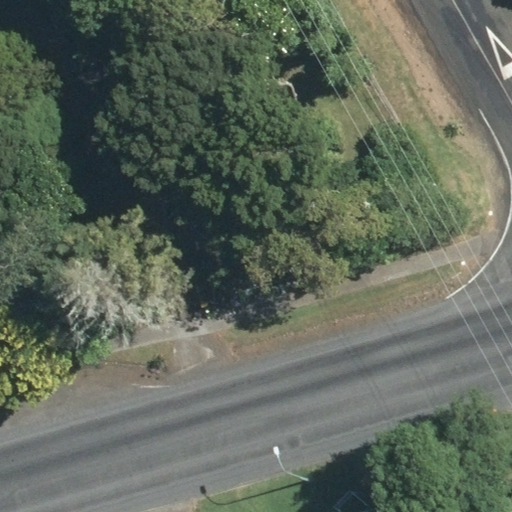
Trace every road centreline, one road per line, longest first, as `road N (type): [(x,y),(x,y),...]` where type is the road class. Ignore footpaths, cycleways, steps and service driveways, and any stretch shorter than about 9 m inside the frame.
road 1 (tertiary): [(0,490),(511,343)]
road 2 (unclassified): [(511,113),(446,0)]
